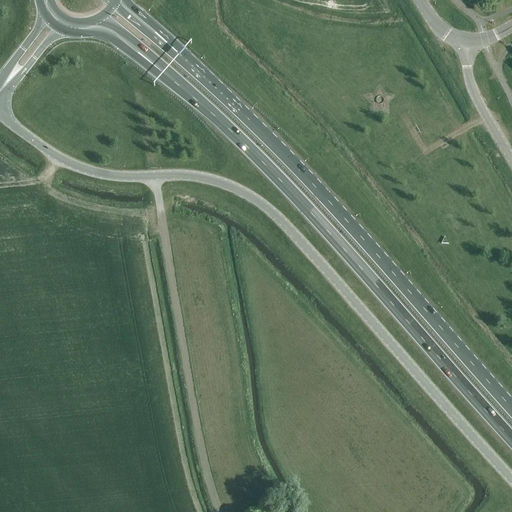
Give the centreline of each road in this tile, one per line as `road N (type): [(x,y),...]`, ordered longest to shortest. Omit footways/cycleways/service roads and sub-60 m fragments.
road 1 (tertiary): [(0,113),(86,170),(182,174),(257,200),(511,478)]
road 2 (trunk): [(144,57),(298,200),(511,437)]
road 3 (trunk): [(511,407),(348,225),(158,36)]
road 4 (track): [(154,176),(203,467),(221,511)]
road 5 (unclassified): [(511,162),(471,90),(466,46)]
